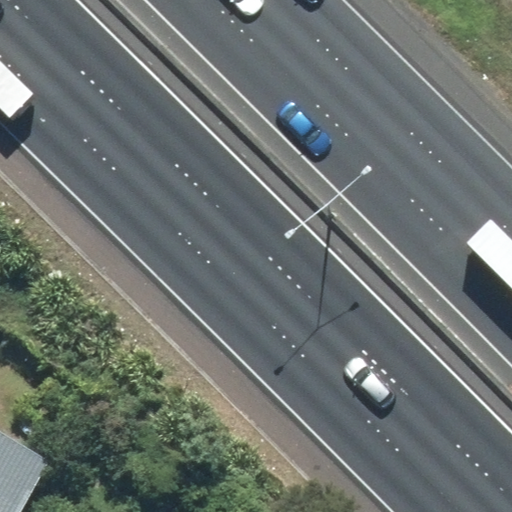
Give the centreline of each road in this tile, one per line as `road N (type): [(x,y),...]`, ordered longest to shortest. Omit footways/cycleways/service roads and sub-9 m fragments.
road 1 (motorway): [(511,499),(12,0)]
road 2 (motorway): [(212,0),(511,301)]
